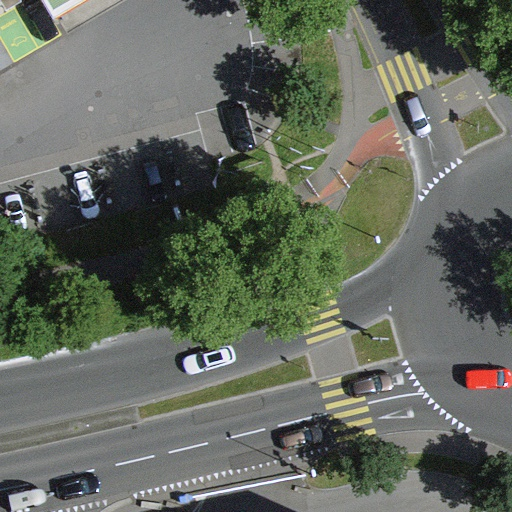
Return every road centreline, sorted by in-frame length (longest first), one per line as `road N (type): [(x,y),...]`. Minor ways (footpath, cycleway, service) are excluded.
road 1 (primary): [(0,488),(488,377)]
road 2 (primary): [(456,255),(323,319),(0,397)]
road 3 (unclassified): [(511,177),(415,0)]
road 4 (primary): [(456,255),(454,321),(488,377)]
